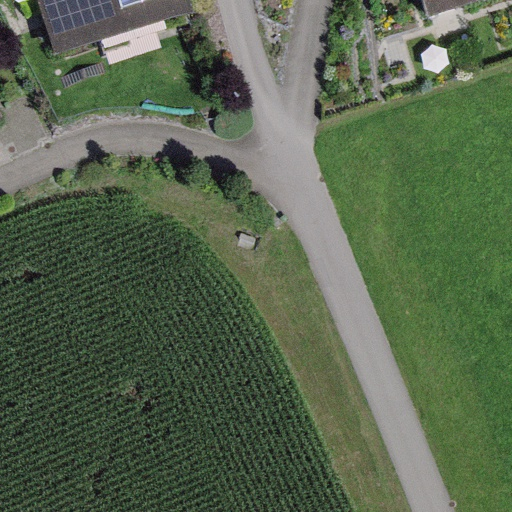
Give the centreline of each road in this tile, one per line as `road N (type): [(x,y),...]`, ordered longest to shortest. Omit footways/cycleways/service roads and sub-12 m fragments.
road 1 (residential): [(433,511),(307,200)]
road 2 (residential): [(307,200),(257,169),(157,140),(112,140),(0,185)]
road 3 (residential): [(288,153),(237,0)]
road 4 (residential): [(288,153),(316,0)]
